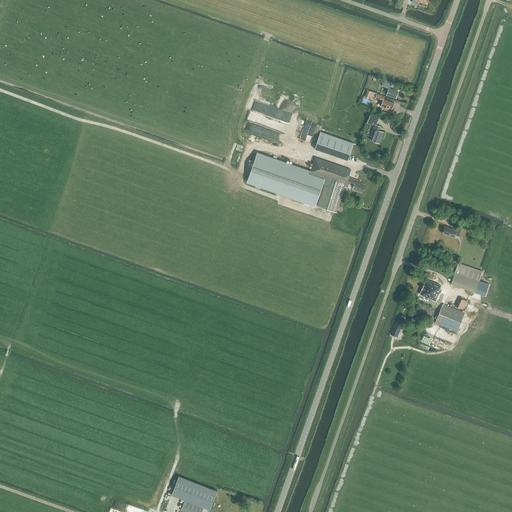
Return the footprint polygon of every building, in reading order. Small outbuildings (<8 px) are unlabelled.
[(387,94),(396,98),(396,97),(398,91),(390,88),(391,85),(385,83),(384,86),(389,88),(387,94)] [(384,99),(385,96),(377,93),(376,98),(383,100),(381,106),(388,109),(389,107),(392,108),(394,103),(384,99)] [(287,129),(293,109),(271,103),(268,112),(255,108),(252,118),(287,129)] [(377,124),(379,118),(377,117),(370,115),(368,120),(373,123),(377,124)] [(371,140),(379,143),(383,132),(379,131),(381,126),(374,124),(373,129),(375,129),(371,140)] [(321,132),(314,149),(348,160),(354,143),(321,132)] [(257,153),(247,182),(315,205),(323,183),(324,184),(317,206),(336,213),(345,187),(346,184),(346,183),(353,186),(352,189),(362,192),(365,185),(359,183),(360,182),(348,178),(351,170),(315,157),(310,170),(310,172),(257,153)] [(446,235),(446,236),(450,237),(450,236),(454,238),(455,235),(459,236),(462,228),(456,226),(455,230),(444,226),(442,233),(446,235)] [(455,272),(451,284),(484,295),(488,284),(479,281),(482,271),(458,263),(455,273),(455,272)] [(420,294),(435,301),(440,290),(439,290),(441,285),(426,280),(426,279),(426,280),(424,285),(423,285),(422,288),(422,289),(420,294)] [(455,306),(463,309),(467,301),(459,297),(455,306)] [(441,308),(435,323),(457,332),(465,313),(449,306),(443,304),(441,308)] [(391,335),(397,337),(404,319),(397,317),(391,335)] [(179,476),(171,495),(175,496),(186,500),(186,501),(203,508),(204,507),(210,510),(217,491),(190,480),(182,477),(179,476)] [(185,501),(181,510),(185,511),(201,511),(203,508),(186,501),(185,501)]
